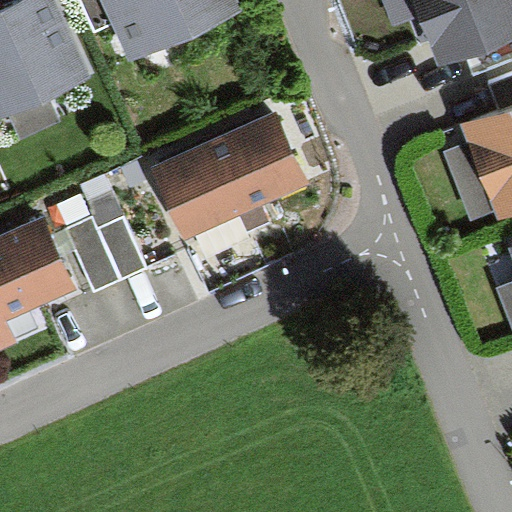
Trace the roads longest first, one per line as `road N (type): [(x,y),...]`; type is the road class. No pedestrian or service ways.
road 1 (residential): [(0,424),(400,239)]
road 2 (residential): [(400,239),(508,511)]
road 3 (residential): [(305,0),(400,239)]
